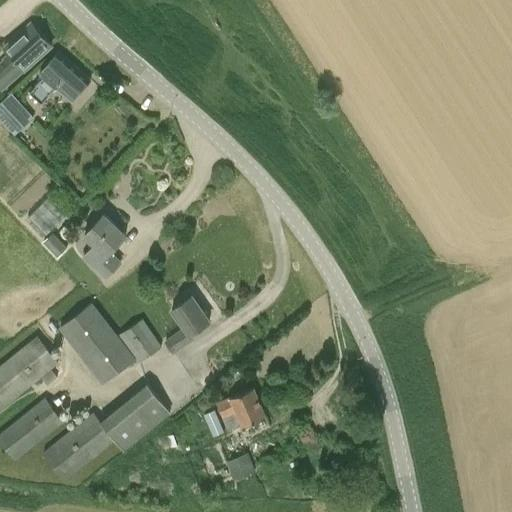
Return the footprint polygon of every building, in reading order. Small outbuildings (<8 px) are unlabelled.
[(5,47),(9,52),(0,59),(0,87),(3,90),(25,70),(52,45),(31,23),(5,47)] [(71,102),(91,80),(58,51),(39,73),(43,76),(28,93),(41,105),(56,88),(71,102)] [(0,117),(17,135),(35,118),(11,92),(0,102),(0,117)] [(46,199),(29,216),(47,234),(64,217),(46,199)] [(106,277),(121,262),(110,251),(126,234),(104,214),(84,235),(94,244),(83,256),(106,277)] [(58,257),(68,247),(53,232),(43,242),(58,257)] [(171,309),(183,326),(164,339),(174,352),(192,339),(190,335),(210,321),(192,295),(171,309)] [(89,303),(58,328),(101,383),(132,359),(89,303)] [(139,361),(161,346),(143,319),(120,334),(139,361)] [(0,407),(58,361),(37,336),(0,365),(0,407)] [(51,369),(41,377),(48,385),(58,377),(51,369)] [(169,411),(146,382),(100,419),(93,411),(43,451),(64,477),(114,438),(122,448),(169,411)] [(243,425),(265,415),(253,387),(230,396),(217,403),(228,431),(243,424),(243,425)] [(45,398),(0,433),(0,440),(13,458),(62,419),(45,398)] [(214,410),(203,414),(212,436),(224,431),(214,410)] [(226,461),(234,480),(256,471),(248,451),(226,461)]
